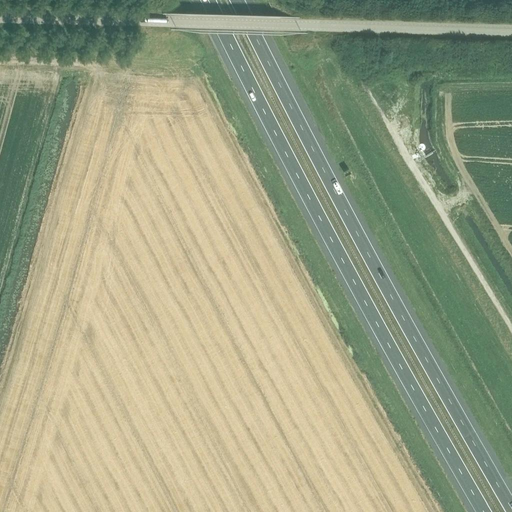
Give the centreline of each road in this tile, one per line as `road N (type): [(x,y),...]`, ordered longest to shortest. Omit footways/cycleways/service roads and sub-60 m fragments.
road 1 (motorway): [(208,0),(484,511)]
road 2 (motorway): [(511,508),(389,295),(237,0)]
road 3 (tertiary): [(0,17),(299,26)]
road 4 (unclassified): [(511,324),(361,84)]
road 5 (tertiary): [(511,31),(299,26)]
